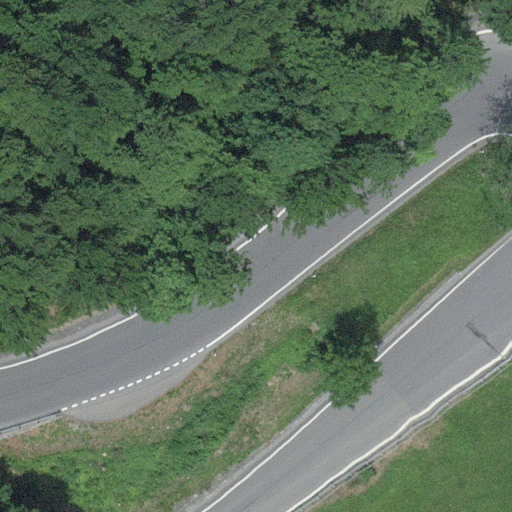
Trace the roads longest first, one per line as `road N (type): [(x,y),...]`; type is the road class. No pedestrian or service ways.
road 1 (tertiary): [(511,80),(485,80),(438,107),(304,234),(191,324),(49,387),(0,397)]
road 2 (tertiary): [(240,511),(511,299)]
